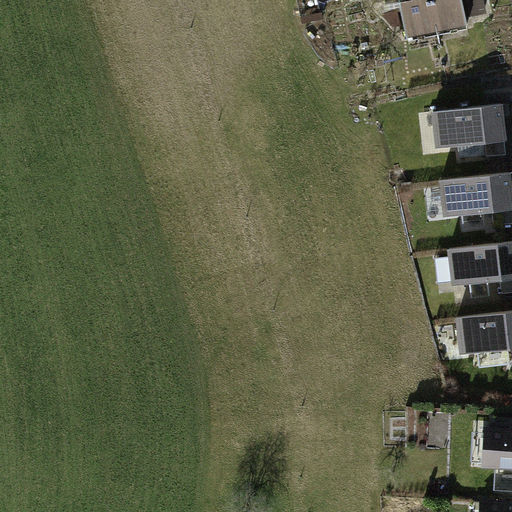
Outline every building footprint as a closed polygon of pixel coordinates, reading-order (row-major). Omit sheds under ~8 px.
[(454,0),(400,0),(406,29),(458,20),(454,0)] [(501,97),(427,105),(431,145),(471,140),(473,154),(507,150),(501,97)] [(511,167),(438,176),(443,215),(482,211),(484,225),(511,221),(511,167)] [(511,238),(443,246),(448,286),(488,282),(489,295),(511,292),(511,238)] [(511,308),(457,315),(462,354),(502,350),(503,364),(511,362),(511,308)] [(511,433),(489,431),(487,464),(511,466),(511,433)] [(511,511),(511,504),(471,503),(470,511),(511,511)]
